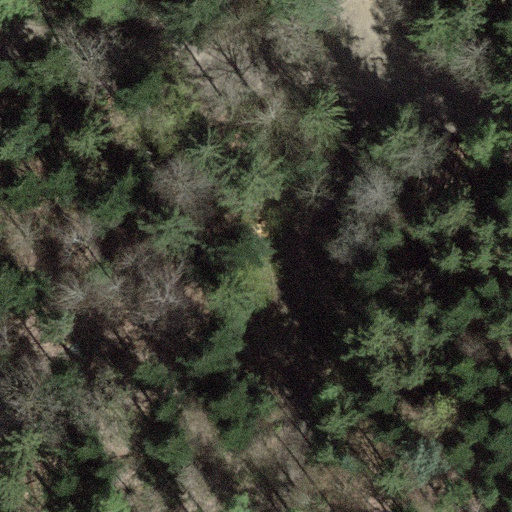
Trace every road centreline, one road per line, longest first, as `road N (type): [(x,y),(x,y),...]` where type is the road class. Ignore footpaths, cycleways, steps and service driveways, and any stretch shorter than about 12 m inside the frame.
road 1 (track): [(0,47),(422,116),(511,110)]
road 2 (track): [(511,147),(422,116),(386,89),(342,0)]
